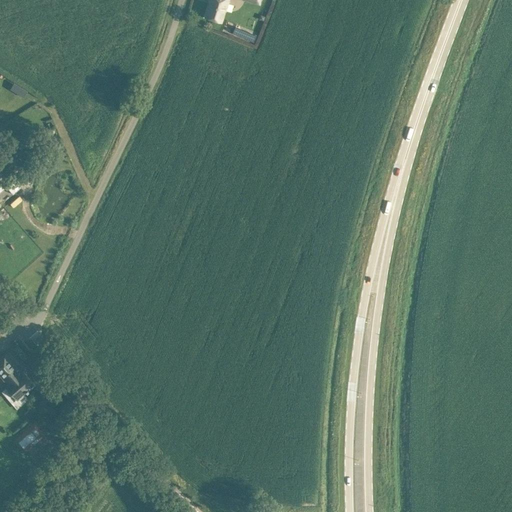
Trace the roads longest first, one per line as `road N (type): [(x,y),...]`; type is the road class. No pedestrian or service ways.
road 1 (unclassified): [(30,331),(146,95),(181,0)]
road 2 (primary): [(378,264),(460,0)]
road 3 (primary): [(378,264),(353,372),(349,511)]
road 4 (primary): [(370,511),(378,264)]
road 5 (tertiary): [(126,440),(30,331)]
road 6 (unclassified): [(31,511),(62,471),(126,440)]
